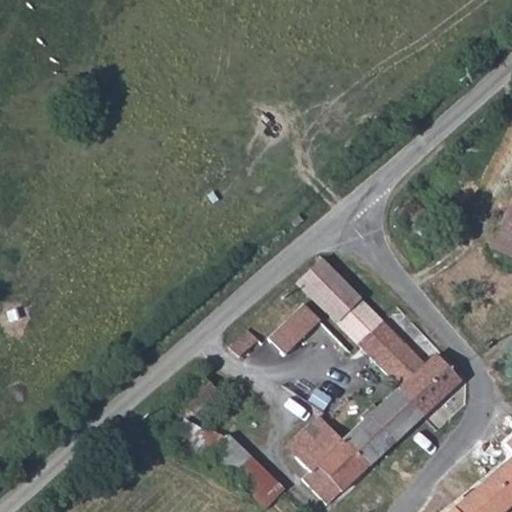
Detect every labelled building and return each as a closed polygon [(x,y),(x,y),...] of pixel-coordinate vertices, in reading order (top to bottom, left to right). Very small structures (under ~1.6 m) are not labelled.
[(511,215),(501,241),(511,246),(511,215)] [(330,259),(301,284),(309,292),(338,267),(330,259)] [(277,359),(315,323),(298,304),(259,341),(277,359)] [(256,323),(230,345),(238,355),(264,332),(256,323)] [(432,358),(397,324),(367,350),(401,386),(397,389),(421,414),(461,377),(437,352),(432,358)] [(421,414),(397,389),(373,411),(397,437),(421,414)] [(373,411),(341,439),(366,465),(397,437),(373,411)] [(164,441),(191,461),(207,439),(180,419),(164,441)] [(341,439),(328,427),(315,419),(296,438),(303,445),(296,451),(311,467),(304,475),(329,501),(366,465),(341,439)] [(511,421),(505,428),(511,435),(511,439),(490,460),(511,481),(511,421)] [(296,438),(289,444),(296,451),(303,445),(296,438)] [(291,492),(228,442),(212,462),(268,507),(291,492)] [(511,481),(490,460),(454,494),(469,511),(492,511),(511,494),(511,481)] [(469,511),(454,494),(435,511),(469,511)]
